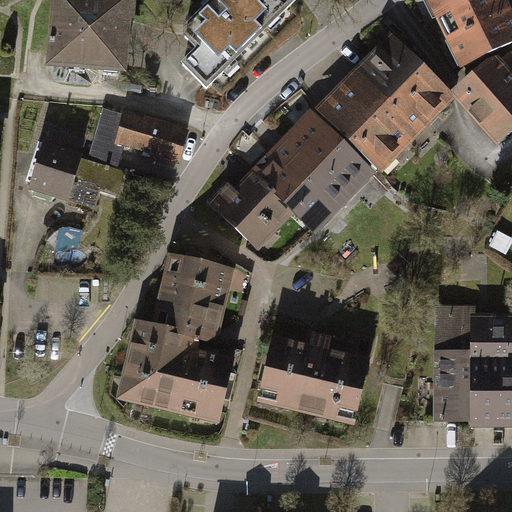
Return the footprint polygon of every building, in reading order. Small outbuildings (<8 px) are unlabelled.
[(130,0),(57,0),(52,68),(125,74),(130,0)] [(179,63),(203,87),(290,0),(206,0),(177,29),(195,47),(179,63)] [(511,39),(511,25),(499,0),(433,0),(466,63),(511,39)] [(358,74),(388,103),(422,68),(392,39),(358,74)] [(498,62),(495,58),(472,77),(479,85),(462,99),(498,142),(511,129),(511,52),(511,51),(498,62)] [(422,68),(388,103),(416,130),(450,95),(422,68)] [(358,74),(319,114),(376,170),(416,130),(388,103),(358,74)] [(99,107),(84,157),(104,163),(117,169),(124,147),(176,162),(184,132),(175,129),(176,125),(140,115),(139,119),(99,107)] [(311,116),(253,177),(279,202),(305,175),(337,141),(311,116)] [(337,141),(305,175),(337,206),(370,172),(337,141)] [(84,157),(38,142),(24,187),(90,207),(104,163),(84,157)] [(231,190),(222,182),(202,203),(254,250),(289,211),(279,202),(253,177),(247,172),(231,190)] [(312,232),(337,206),(305,175),(279,202),(289,211),(312,232)] [(183,258),(126,396),(236,435),(251,393),(203,375),(238,275),(183,258)] [(434,307),(432,427),(511,427),(511,319),(467,319),(467,308),(434,307)] [(381,367),(282,337),(263,400),(363,429),(381,367)]
